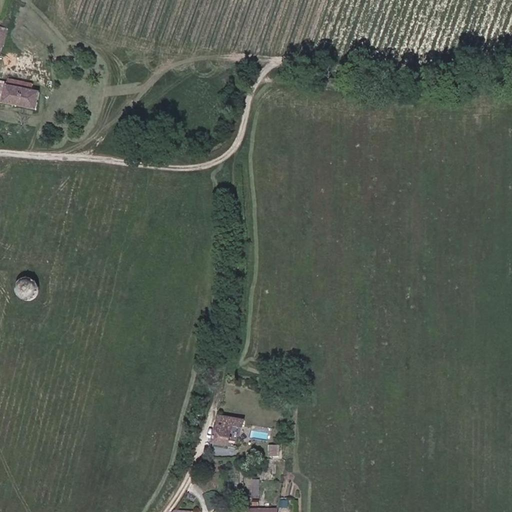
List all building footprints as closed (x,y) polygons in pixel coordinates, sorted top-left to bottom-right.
[(0,104),(37,116),(42,97),(35,95),(37,86),(13,80),(12,83),(0,80),(0,67),(1,65),(15,70),(25,32),(9,27),(0,25),(0,104)] [(72,96),(71,101),(80,104),(81,99),(72,96)] [(16,282),(14,292),(15,294),(17,298),(20,300),(24,302),(28,302),(32,302),(35,300),(38,297),(40,294),(40,283),(35,278),(22,276),(16,282)] [(239,411),(217,409),(215,437),(231,438),(232,420),(238,420),(239,411)] [(280,454),(281,443),(271,442),(270,453),(280,454)]
